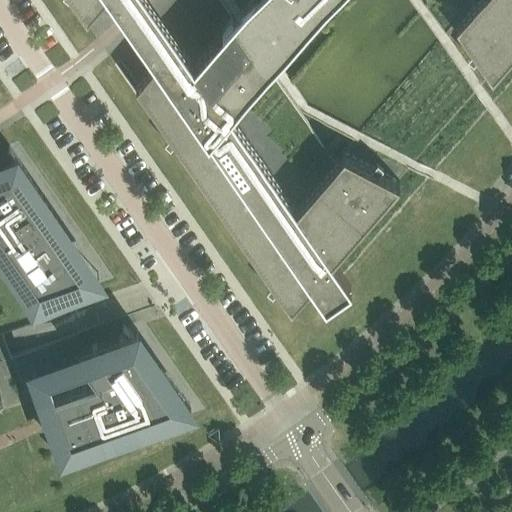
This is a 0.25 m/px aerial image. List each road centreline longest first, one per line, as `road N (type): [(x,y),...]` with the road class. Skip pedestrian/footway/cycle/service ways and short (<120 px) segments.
road 1 (unclassified): [(300,439),(0,10)]
road 2 (tertiary): [(511,250),(421,345),(300,439)]
road 3 (tertiary): [(300,439),(169,511)]
